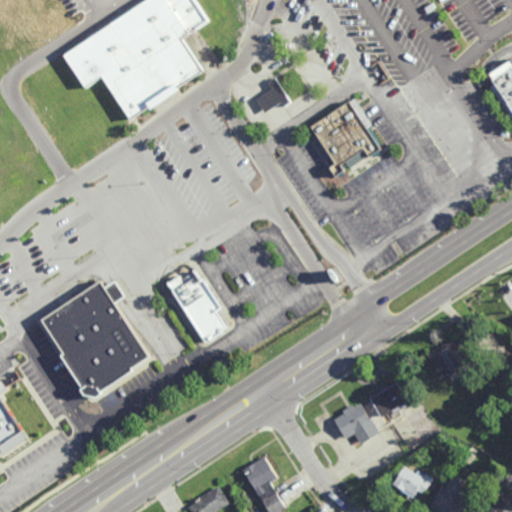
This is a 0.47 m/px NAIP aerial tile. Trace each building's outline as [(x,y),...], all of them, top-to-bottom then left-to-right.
[(86,90),(62,52),(115,19),(146,0),(199,0),(211,19),(196,35),(216,69),(127,123),(101,80),(86,90)] [(511,107),(495,85),(511,73),(511,107)] [(270,82),(274,89),(258,99),(267,114),(291,100),(277,78),(270,82)] [(264,86),(248,96),(260,113),(275,103),(264,86)] [(354,96),(305,130),(342,183),(391,148),(354,96)] [(221,309),(216,311),(227,329),(205,346),(163,285),(176,277),(180,285),(197,275),(221,309)] [(40,321),(91,400),(151,362),(100,283),(40,321)] [(478,356),(463,365),(464,367),(451,374),(450,373),(441,378),(429,357),(431,356),(428,352),(446,343),(447,344),(456,339),(457,341),(467,336),(478,356)] [(0,363),(4,361),(42,418),(2,445),(0,442),(0,363)] [(394,414),(392,411),(382,418),(371,399),(398,382),(409,401),(408,402),(410,405),(394,414)] [(372,420),(373,419),(382,434),(361,445),(355,434),(346,439),(335,419),(344,414),(342,410),(353,404),(354,407),(362,403),(372,420)] [(470,464),(463,458),(469,451),(475,457),(470,464)] [(287,508),(280,511),(269,511),(244,470),(267,457),(280,479),(272,483),(287,508)] [(417,473),(419,470),(426,474),(427,472),(435,477),(425,494),(418,491),(414,498),(401,491),(402,489),(400,487),(399,489),(396,488),(397,486),(395,485),(405,466),(417,473)] [(511,492),(511,511),(481,511),(483,509),(484,509),(492,493),(497,496),(501,488),(497,486),(506,469),(511,472),(511,490),(511,492)] [(462,490),(473,495),(471,500),(477,503),(472,511),(439,511),(440,511),(431,507),(443,484),(446,486),(452,474),(467,481),(462,490)] [(193,511),(190,506),(196,502),(195,500),(220,485),(232,503),(217,511),(193,511)]
